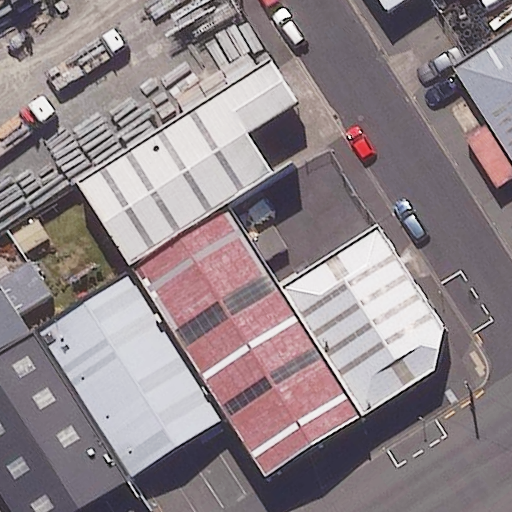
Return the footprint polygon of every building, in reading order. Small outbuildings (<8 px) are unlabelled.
[(384,0),(395,18),(423,0),(384,0)] [(511,30),(453,67),(511,160),(511,30)] [(143,278),(234,218),(282,187),(256,147),(306,114),(280,75),(91,198),(140,274),(143,278)] [(235,422),(238,427),(277,486),(369,426),(287,299),(234,218),(143,278),(235,422)] [(287,299),(369,426),(441,380),(451,338),(384,236),(287,299)] [(20,324),(60,299),(37,262),(0,285),(0,362),(32,343),(20,324)] [(143,278),(140,274),(43,336),(139,484),(235,422),(143,278)] [(0,493),(11,511),(99,511),(129,495),(41,342),(0,365),(0,493)]
